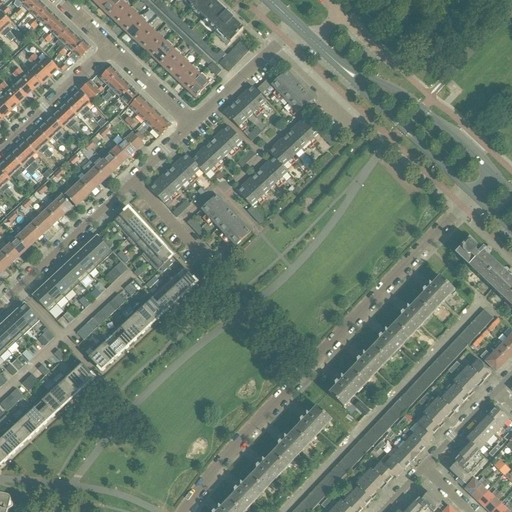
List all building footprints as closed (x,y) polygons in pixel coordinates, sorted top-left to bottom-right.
[(19,9),(22,12),(27,16),(30,13),(40,3),(37,0),(28,0),(23,6),(19,9)] [(106,0),(99,8),(108,16),(122,2),(120,0),(106,0)] [(140,0),(149,8),(151,5),(145,0),(140,0)] [(199,0),(192,7),(203,18),(216,4),(215,3),(215,4),(215,3),(211,0),(199,0)] [(108,16),(117,24),(131,10),(122,2),(108,16)] [(30,13),(37,20),(47,9),(40,3),(30,13)] [(158,7),(213,60),(217,56),(217,55),(191,31),(193,29),(189,25),(187,27),(161,3),(158,7)] [(203,18),(217,30),(229,17),(226,13),(226,14),(226,13),(225,14),(217,6),(217,5),(216,4),(203,18)] [(149,8),(157,16),(160,14),(151,5),(149,8)] [(37,20),(44,26),(54,16),(47,9),(37,20)] [(117,24),(125,32),(139,18),(131,10),(117,24)] [(1,13),(0,13),(0,25),(13,40),(15,38),(10,32),(11,31),(7,27),(11,24),(1,13)] [(157,16),(166,24),(169,22),(160,14),(157,16)] [(44,26),(51,33),(61,23),(54,16),(44,26)] [(229,17),(217,30),(214,34),(227,46),(243,29),(242,28),(241,28),(233,20),(232,20),(233,20),(229,17)] [(125,32),(134,41),(148,26),(139,18),(125,32)] [(166,24),(175,33),(177,30),(169,22),(166,24)] [(51,33),(59,40),(69,29),(61,23),(51,33)] [(0,25),(0,33),(1,33),(4,37),(6,36),(11,41),(13,40),(0,25)] [(134,41),(143,49),(157,34),(148,26),(134,41)] [(63,50),(66,46),(76,36),(69,29),(59,40),(55,43),(60,48),(56,51),(59,54),(63,50)] [(175,33),(184,41),(186,38),(177,30),(175,33)] [(143,49),(152,57),(165,43),(157,34),(143,49)] [(66,46),(73,53),(83,43),(76,36),(66,46)] [(184,41),(192,49),(195,47),(186,38),(184,41)] [(84,42),(83,43),(73,53),(80,60),(91,48),(84,42)] [(240,42),(236,47),(245,56),(249,51),(240,42)] [(152,57),(160,66),(174,51),(165,43),(152,57)] [(24,51),(31,57),(34,61),(37,59),(31,52),(32,52),(28,47),(24,51)] [(192,49),(201,58),(204,55),(195,47),(192,49)] [(236,47),(232,51),(241,60),(245,56),(236,47)] [(160,66),(169,74),(183,59),(174,51),(160,66)] [(217,56),(213,60),(217,63),(225,55),(221,51),(217,55),(217,56)] [(232,51),(227,55),(237,64),(241,60),(232,51)] [(201,58),(210,66),(212,63),(204,55),(201,58)] [(227,55),(223,60),(233,68),(237,64),(227,55)] [(46,57),(38,65),(50,78),(58,70),(46,57)] [(169,74),(178,82),(192,68),(183,59),(169,74)] [(233,68),(223,60),(219,64),(229,73),(233,68)] [(50,78),(38,65),(35,61),(31,65),(34,68),(30,72),(40,84),(42,85),(50,78)] [(212,63),(210,66),(207,68),(217,77),(221,72),(212,63)] [(103,89),(107,85),(117,75),(118,74),(111,68),(101,79),(104,82),(100,86),(103,89)] [(178,82),(187,90),(200,76),(192,68),(178,82)] [(273,95),(276,99),(291,85),(290,84),(292,82),(290,79),(292,77),(287,71),(275,82),(270,77),(257,89),(261,94),(271,85),(276,91),(273,95)] [(30,72),(25,77),(22,79),(33,90),(40,84),(30,72)] [(103,99),(105,101),(124,81),(117,75),(107,85),(110,89),(107,92),(108,94),(103,99)] [(200,76),(187,90),(196,99),(197,97),(198,96),(209,84),(200,76)] [(22,79),(15,86),(25,98),(33,90),(22,79)] [(117,102),(120,98),(131,88),(124,81),(105,101),(106,103),(111,97),(113,98),(117,102)] [(91,82),(82,90),(91,101),(103,89),(100,86),(97,88),(91,82)] [(283,98),(285,101),(301,87),(298,84),(296,86),(294,83),(292,85),(291,85),(276,99),(279,102),(283,98)] [(15,86),(7,93),(18,104),(25,98),(15,86)] [(246,100),(260,114),(264,111),(260,107),(266,102),(252,86),(246,92),(247,94),(245,96),(247,99),(246,100)] [(285,101),(291,107),(306,92),(301,87),(285,101)] [(131,88),(120,98),(128,106),(138,94),(131,88)] [(80,92),(73,98),(92,118),(94,117),(88,111),(90,110),(89,110),(93,106),(80,92)] [(306,92),(291,107),(293,109),(290,113),(293,117),(305,105),(306,106),(309,104),(307,102),(309,100),(307,97),(309,95),(306,92)] [(7,93),(0,99),(0,100),(10,112),(18,104),(7,93)] [(129,107),(137,115),(148,103),(140,96),(129,107)] [(73,98),(66,105),(80,119),(85,115),(90,121),(89,121),(98,131),(101,128),(97,124),(92,119),(92,118),(73,98)] [(239,98),(233,104),(248,119),(253,114),(256,118),(260,114),(246,100),(243,98),(241,100),(239,98)] [(0,115),(3,119),(10,112),(0,100),(0,115)] [(137,115),(144,122),(155,111),(148,103),(137,115)] [(248,119),(233,104),(227,109),(229,111),(227,113),(229,116),(227,118),(229,120),(230,119),(242,131),(246,128),(242,124),(248,119)] [(66,105),(59,111),(78,131),(80,130),(75,124),(76,123),(73,119),(76,116),(80,120),(80,119),(66,105)] [(59,111),(52,117),(63,128),(66,125),(70,129),(71,128),(76,133),(78,131),(59,111)] [(144,122),(152,129),(163,118),(155,111),(144,122)] [(52,117),(46,124),(65,144),(66,142),(61,137),(63,136),(59,132),(63,128),(52,117)] [(163,118),(152,129),(160,137),(171,126),(163,118)] [(314,146),(314,145),(317,142),(314,138),(319,133),(305,118),(299,123),(301,125),(298,128),(301,130),(300,131),(314,146)] [(97,124),(101,128),(106,123),(102,119),(97,124)] [(39,130),(49,141),(52,138),(56,142),(57,140),(63,146),(65,144),(46,124),(39,130)] [(223,138),(223,139),(236,154),(240,150),(236,146),(242,141),(228,126),(222,132),(224,134),(221,136),(223,138)] [(247,137),(252,142),(262,133),(257,128),(250,135),(247,131),(245,131),(243,133),(247,137)] [(286,135),(301,150),(306,145),(310,149),(314,146),(300,131),(299,132),(297,129),(294,131),(292,129),(286,135)] [(319,134),(332,147),(336,143),(324,129),(319,134)] [(39,130),(32,136),(51,157),(53,155),(48,149),(49,148),(45,144),(49,141),(39,130)] [(132,133),(125,140),(136,152),(143,145),(141,142),(144,138),(138,132),(135,135),(133,133),(132,133)] [(295,163),(296,162),(299,159),(296,155),(301,150),(286,135),(281,140),(283,142),(280,145),(282,147),(282,148),(295,163)] [(32,136),(25,143),(35,154),(39,150),(43,154),(44,153),(49,159),(51,157),(32,136)] [(215,138),(209,143),(224,158),(229,154),(232,157),(236,154),(223,139),(222,140),(219,137),(217,140),(215,138)] [(125,140),(118,147),(128,159),(136,152),(125,140)] [(25,143),(18,149),(37,169),(39,168),(34,162),(35,161),(32,157),(35,154),(25,143)] [(205,155),(204,156),(218,171),(222,167),(218,164),(224,158),(209,143),(203,148),(205,150),(203,153),(205,155)] [(295,163),(282,148),(281,149),(278,146),(276,148),(274,146),(268,152),(273,158),(283,167),(288,162),(291,166),(295,163)] [(118,147),(110,154),(121,165),(128,159),(118,147)] [(18,149),(11,156),(22,167),(25,163),(29,167),(30,166),(35,171),(37,169),(18,149)] [(237,163),(242,168),(255,156),(251,151),(237,163)] [(110,154),(103,161),(113,172),(121,165),(110,154)] [(182,167),(181,167),(194,182),(198,179),(195,175),(200,170),(191,160),(186,154),(180,160),(182,162),(179,164),(182,167)] [(197,155),(191,160),(200,170),(205,176),(211,171),(214,174),(218,171),(204,156),(203,157),(201,154),(199,157),(197,155)] [(11,156),(4,162),(23,182),(26,180),(20,175),(22,174),(18,170),(22,167),(11,156)] [(269,170),(282,185),(286,182),(282,178),(288,173),(283,167),(273,158),(268,163),(270,165),(267,167),(269,170)] [(103,161),(95,168),(106,179),(113,172),(103,161)] [(0,166),(0,170),(9,181),(10,180),(8,179),(12,176),(15,180),(17,178),(22,184),(23,182),(4,162),(0,166)] [(194,182),(181,167),(180,168),(178,166),(175,168),(173,166),(168,171),(182,186),(187,182),(191,186),(194,182)] [(95,168),(88,175),(98,186),(106,179),(95,168)] [(50,169),(43,175),(47,179),(54,173),(50,169)] [(261,169),(255,174),(270,190),(275,185),(279,189),(282,185),(269,170),(268,171),(265,169),(263,171),(261,169)] [(0,170),(0,184),(11,196),(13,195),(8,189),(9,188),(6,184),(9,181),(0,170)] [(164,184),(163,184),(176,199),(180,196),(177,192),(182,186),(168,171),(162,177),(164,179),(161,181),(164,184)] [(251,187),(250,187),(264,202),(268,199),(264,195),(270,190),(255,174),(249,180),(251,182),(249,184),(251,187)] [(88,175),(81,182),(91,193),(98,186),(88,175)] [(81,182),(73,189),(84,200),(91,193),(81,182)] [(176,199),(163,184),(162,185),(159,183),(157,185),(155,183),(149,189),(163,204),(169,199),(173,203),(176,199)] [(0,184),(0,190),(3,194),(4,193),(9,198),(11,196),(0,184)] [(264,202),(250,187),(249,188),(247,186),(245,188),(243,186),(237,191),(251,207),(257,202),(260,205),(264,202)] [(44,192),(40,188),(37,191),(45,200),(48,196),(44,192)] [(84,200),(73,189),(65,196),(76,207),(84,200)] [(202,219),(206,223),(220,209),(220,208),(222,206),(220,203),(222,201),(216,195),(201,210),(206,215),(202,219)] [(62,196),(54,203),(65,215),(73,208),(62,196)] [(186,201),(173,213),(172,213),(177,218),(190,206),(186,201)] [(54,203),(47,210),(58,222),(65,215),(54,203)] [(259,225),(264,220),(252,207),(247,211),(259,225)] [(112,223),(119,232),(136,217),(136,216),(135,217),(133,214),(128,208),(123,213),(119,217),(112,223)] [(213,223),(218,228),(234,214),(228,208),(226,210),(224,208),(221,210),(220,209),(206,223),(209,226),(213,223)] [(47,210),(39,217),(50,229),(58,222),(47,210)] [(222,240),(223,241),(237,227),(237,226),(239,224),(237,222),(239,220),(234,214),(218,228),(223,234),(219,237),(220,237),(217,240),(220,243),(222,240)] [(39,217),(32,224),(43,236),(50,229),(39,217)] [(127,240),(143,225),(143,224),(140,222),(140,221),(136,217),(119,232),(120,232),(122,230),(129,237),(127,240)] [(187,223),(199,237),(204,232),(205,230),(202,227),(201,229),(192,219),(187,223)] [(32,224),(24,231),(35,243),(43,236),(32,224)] [(127,240),(134,248),(150,232),(147,229),(148,229),(143,225),(127,240)] [(237,227),(223,241),(226,245),(230,241),(235,247),(251,232),(245,226),(243,228),(241,226),(238,228),(237,227)] [(24,231),(17,238),(28,250),(35,243),(24,231)] [(141,255),(141,256),(158,240),(157,240),(155,237),(150,232),(134,248),(137,245),(144,253),(141,255)] [(93,240),(89,245),(104,261),(102,258),(110,251),(109,250),(105,245),(101,241),(97,237),(96,238),(97,238),(96,238),(94,240),(93,240)] [(17,238),(9,245),(20,257),(28,250),(17,238)] [(141,256),(149,264),(165,248),(162,245),(158,240),(141,256)] [(9,245),(2,252),(13,263),(20,257),(9,245)] [(86,248),(81,252),(96,268),(104,261),(89,245),(88,245),(89,245),(86,248)] [(165,248),(149,264),(152,261),(159,269),(160,269),(164,265),(169,261),(173,257),(172,256),(169,253),(170,253),(165,248)] [(2,252),(0,253),(0,265),(5,270),(13,263),(2,252)] [(78,255),(73,259),(88,276),(96,268),(81,252),(78,255)] [(70,262),(65,267),(80,283),(81,283),(78,280),(85,273),(88,276),(73,259),(73,260),(70,263),(70,262)] [(62,270),(57,274),(72,290),(80,283),(65,267),(62,270)] [(185,269),(176,277),(189,291),(189,290),(192,288),(197,283),(193,278),(192,278),(189,274),(185,269)] [(54,277),(49,281),(64,298),(72,290),(57,274),(57,275),(54,277)] [(166,281),(166,282),(181,298),(184,295),(189,291),(176,277),(168,284),(166,281)] [(46,284),(41,289),(54,303),(62,295),(64,298),(49,281),(49,282),(46,285),(46,284)] [(166,282),(158,289),(173,305),(176,302),(181,298),(166,282)] [(54,303),(41,289),(38,292),(33,296),(46,310),(54,303)] [(158,289),(150,297),(165,313),(165,312),(168,310),(173,305),(158,289)] [(150,297),(142,304),(157,320),(160,317),(165,313),(150,297)] [(16,312),(31,329),(40,321),(24,304),(19,309),(20,309),(17,312),(16,312)] [(142,304),(134,311),(149,328),(149,327),(152,325),(157,320),(142,304)] [(134,311),(126,319),(141,335),(144,332),(149,328),(134,311)] [(9,319),(8,320),(24,336),(31,329),(16,312),(11,317),(12,317),(9,319)] [(126,319),(118,326),(133,342),(134,342),(133,342),(136,339),(141,335),(126,319)] [(1,327),(0,327),(16,343),(24,336),(8,320),(4,324),(1,327)] [(118,326),(110,333),(125,350),(126,349),(128,347),(129,347),(133,342),(118,326)] [(0,342),(8,351),(16,343),(0,327),(0,342)] [(103,340),(102,341),(117,357),(118,357),(121,354),(125,350),(110,333),(110,334),(112,336),(105,343),(103,340)] [(511,342),(508,338),(502,344),(511,353),(511,342)] [(102,341),(94,348),(109,364),(110,364),(113,361),(117,357),(102,341)] [(511,353),(502,344),(497,350),(508,360),(511,355),(511,353)] [(109,364),(94,348),(96,351),(88,358),(101,372),(102,372),(102,371),(105,369),(109,364)] [(497,350),(491,356),(502,367),(508,360),(497,350)] [(502,367),(491,356),(485,362),(496,373),(502,367)] [(468,366),(460,375),(474,387),(481,380),(483,382),(491,373),(478,360),(470,368),(468,366)] [(80,362),(71,369),(87,386),(91,381),(94,378),(94,379),(95,378),(80,362)] [(64,376),(63,377),(79,393),(83,389),(86,386),(87,386),(71,369),(71,370),(74,372),(66,379),(64,376)] [(455,385),(447,393),(461,405),(469,397),(467,395),(474,387),(460,375),(453,382),(455,385)] [(63,377),(55,384),(70,401),(71,401),(76,396),(75,396),(78,393),(79,393),(63,377)] [(55,384),(47,392),(63,408),(68,403),(67,403),(70,401),(55,384)] [(47,392),(40,399),(55,415),(59,411),(62,408),(63,408),(47,392)] [(438,398),(430,406),(444,419),(451,411),(454,413),(461,405),(447,393),(440,400),(438,398)] [(40,399),(32,406),(47,423),(52,418),(51,418),(54,415),(55,416),(55,415),(40,399)] [(32,406),(24,414),(39,430),(44,426),(43,426),(46,423),(47,423),(32,406)] [(425,416),(418,424),(432,437),(439,429),(437,427),(444,419),(430,406),(423,414),(425,416)] [(496,408),(489,415),(501,428),(509,420),(496,408)] [(24,414),(16,421),(31,437),(36,433),(39,430),(24,414)] [(489,415),(481,424),(494,436),(501,428),(489,415)] [(18,424),(10,431),(23,445),(28,440),(31,437),(31,438),(31,437),(16,421),(18,424)] [(390,432),(390,433),(391,432),(392,432),(395,429),(396,428),(395,427),(396,426),(394,424),(392,426),(388,431),(390,432)] [(421,427),(414,434),(426,447),(434,439),(432,437),(418,424),(421,427)] [(481,424),(474,431),(486,444),(494,436),(481,424)] [(10,431),(3,438),(15,452),(20,448),(23,445),(10,431)] [(456,481),(465,490),(475,479),(473,477),(487,463),(477,453),(486,444),(474,431),(466,439),(470,444),(459,456),(461,458),(449,470),(458,478),(456,481)] [(511,437),(508,434),(507,434),(505,431),(502,434),(505,437),(503,438),(507,442),(511,437)] [(414,434),(406,442),(419,454),(426,447),(414,434)] [(0,451),(7,459),(12,455),(15,452),(3,438),(0,440),(0,451)] [(509,448),(511,450),(511,440),(502,450),(504,453),(509,448)] [(406,442),(398,451),(411,463),(419,455),(419,454),(406,442)] [(398,451),(391,459),(403,471),(411,463),(398,451)] [(380,464),(394,477),(396,479),(403,471),(391,459),(384,466),(380,463),(380,464)] [(371,469),(363,477),(376,489),(383,482),(386,485),(394,477),(380,464),(373,471),(371,469)] [(501,468),(506,473),(507,473),(510,471),(504,465),(501,468)] [(497,469),(503,475),(506,473),(501,468),(500,466),(497,469)] [(503,475),(510,482),(511,479),(511,478),(511,477),(509,475),(507,473),(506,473),(503,475)] [(358,487),(351,495),(364,508),(372,500),(369,497),(376,489),(363,477),(356,485),(358,487)] [(465,490),(472,496),(486,481),(483,478),(478,483),(475,479),(465,490)] [(472,496),(478,502),(488,492),(485,489),(489,484),(486,481),(472,496)] [(478,502),(485,508),(499,493),(496,490),(491,495),(488,492),(478,502)] [(433,511),(438,508),(442,511),(444,511),(446,510),(441,505),(441,504),(428,492),(421,501),(427,506),(432,511),(433,511)] [(485,508),(488,511),(493,511),(501,504),(498,501),(502,496),(499,493),(485,508)] [(0,511),(8,511),(11,502),(11,501),(10,500),(10,499),(10,498),(9,498),(8,498),(0,495),(0,511)] [(341,501),(333,509),(336,511),(360,511),(364,508),(351,495),(343,503),(341,501)] [(421,511),(427,506),(421,501),(417,504),(415,502),(405,511),(400,511),(399,511),(397,511),(421,511)] [(493,511),(505,511),(511,505),(509,502),(504,507),(501,504),(493,511)]
